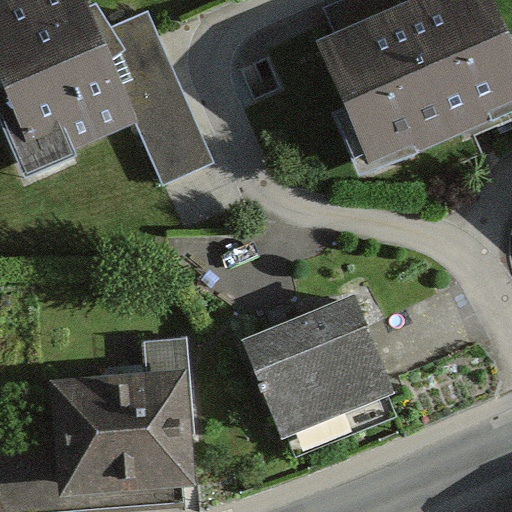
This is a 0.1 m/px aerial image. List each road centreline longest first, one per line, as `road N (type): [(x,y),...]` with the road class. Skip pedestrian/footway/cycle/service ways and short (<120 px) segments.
road 1 (residential): [(280,0),(222,24),(208,49),(212,81),(266,208),(299,226),(436,246),(474,274),(511,351)]
road 2 (tertiary): [(352,511),(511,436)]
